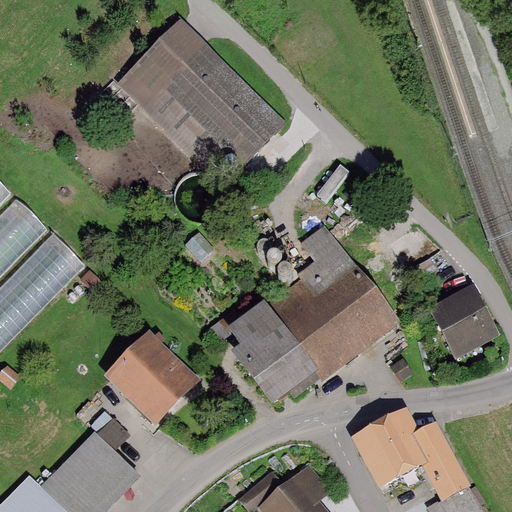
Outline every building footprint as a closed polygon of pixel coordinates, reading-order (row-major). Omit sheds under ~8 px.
[(286,120),(181,16),(122,76),(213,165),(220,158),(229,167),(241,155),(246,160),(286,120)] [(0,207),(16,192),(0,175),(0,207)] [(20,195),(0,214),(0,276),(51,226),(20,195)] [(229,312),(212,325),(222,339),(235,329),(248,345),(238,353),(273,399),(392,310),(326,223),(306,238),(323,260),(238,324),(229,312)] [(201,258),(217,244),(200,225),(184,240),(201,258)] [(59,232),(0,288),(0,349),(90,264),(59,232)] [(411,263),(418,276),(441,265),(434,251),(411,263)] [(441,309),(459,345),(493,329),(475,293),(441,309)] [(191,386),(148,341),(107,380),(125,399),(135,390),(159,416),(191,386)] [(81,411),(99,441),(105,452),(136,433),(111,393),(81,411)] [(393,412),(351,436),(377,479),(415,457),(438,494),(420,504),(424,511),(469,511),(479,506),(463,479),(458,482),(422,421),(405,431),(393,412)] [(100,511),(133,479),(95,443),(42,497),(29,484),(1,511),(100,511)] [(240,493),(252,507),(282,481),(270,467),(240,493)] [(261,511),(315,511),(292,484),(261,511)]
